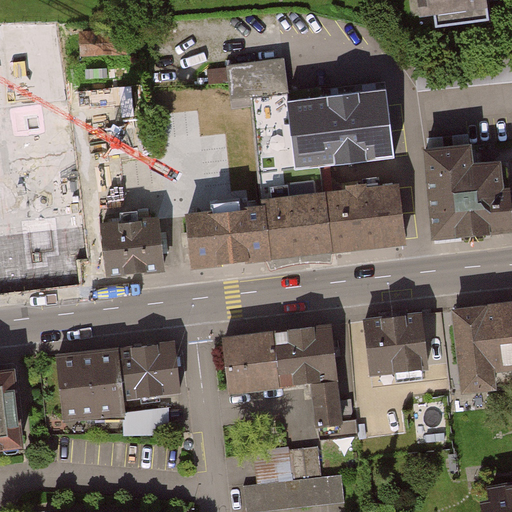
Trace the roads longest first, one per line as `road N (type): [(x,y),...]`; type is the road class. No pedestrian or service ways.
road 1 (tertiary): [(511,264),(191,299)]
road 2 (residential): [(191,299),(215,511)]
road 3 (tertiary): [(191,299),(0,323)]
